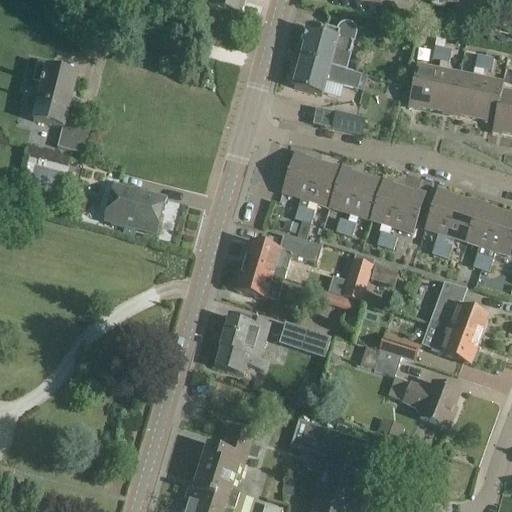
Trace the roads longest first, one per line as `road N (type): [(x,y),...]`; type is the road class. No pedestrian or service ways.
road 1 (residential): [(133,511),(251,127)]
road 2 (residential): [(511,190),(251,127)]
road 3 (residential): [(251,127),(285,0)]
